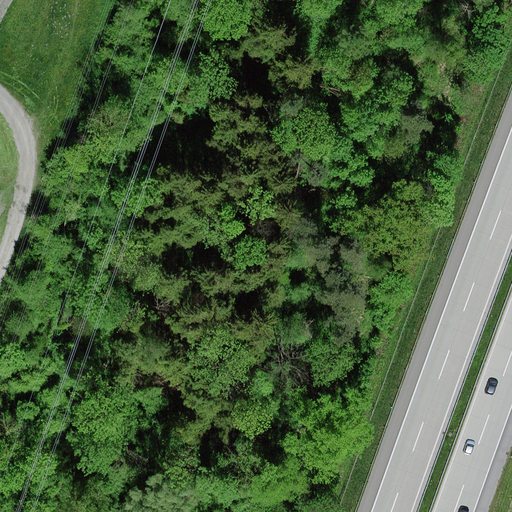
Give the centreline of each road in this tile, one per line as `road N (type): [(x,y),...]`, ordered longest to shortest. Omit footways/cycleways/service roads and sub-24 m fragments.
road 1 (motorway): [(511,187),(396,511)]
road 2 (motorway): [(453,511),(511,354)]
road 3 (track): [(0,240),(40,134),(0,111)]
